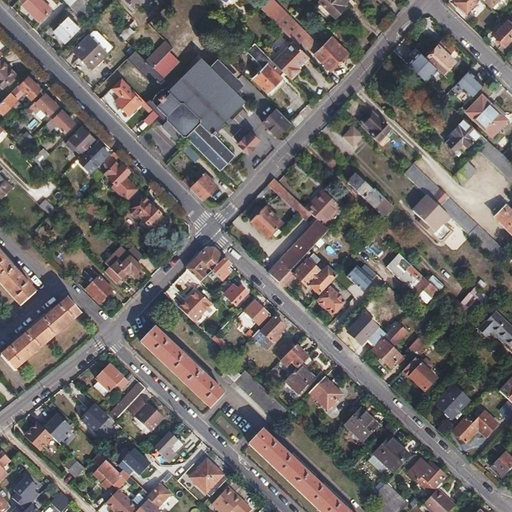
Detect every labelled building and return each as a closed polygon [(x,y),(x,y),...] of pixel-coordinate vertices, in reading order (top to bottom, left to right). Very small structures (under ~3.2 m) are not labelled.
[(26,0),(22,5),(38,21),(50,10),(41,1),(42,0),(26,0)] [(85,2),(82,0),(75,0),(70,6),(80,16),(85,10),(95,20),(98,16),(85,2)] [(123,0),(133,10),(141,0),(123,0)] [(150,0),(144,0),(136,12),(146,19),(157,5),(150,0)] [(272,0),(262,11),(292,41),(296,45),(306,34),(272,0)] [(341,5),(344,3),(346,0),(318,0),(314,5),(328,20),(332,16),(334,18),(344,8),(341,5)] [(454,0),(453,1),(466,13),(478,0),(454,0)] [(65,18),(53,31),(64,42),(77,29),(65,18)] [(507,19),(492,35),(504,46),(511,36),(511,20),(510,22),(507,19)] [(127,26),(118,35),(124,41),(132,32),(127,26)] [(92,32),(87,37),(105,54),(110,50),(110,46),(96,32),(92,32)] [(87,37),(73,51),(91,69),(105,54),(87,37)] [(331,38),(314,55),(329,70),(346,53),(331,38)] [(144,61),(151,68),(171,48),(164,40),(144,61)] [(292,41),(272,61),(280,69),(291,80),(301,71),(297,67),(308,57),(296,45),(292,41)] [(272,61),(253,42),(245,51),(261,67),(251,78),(267,94),(282,80),(276,74),(280,69),(272,61)] [(121,54),(126,59),(133,50),(129,45),(121,54)] [(426,58),(445,76),(450,71),(447,68),(454,61),(438,45),(426,58)] [(426,58),(415,48),(409,54),(413,58),(407,64),(425,81),(431,75),(439,83),(445,76),(426,58)] [(126,59),(125,59),(147,81),(148,81),(149,81),(151,79),(154,82),(156,80),(160,84),(163,81),(162,78),(177,62),(168,54),(153,70),(151,68),(144,61),(133,50),(126,59)] [(1,58),(0,59),(0,80),(5,86),(17,74),(16,73),(1,58)] [(147,105),(158,116),(164,122),(160,127),(165,132),(175,142),(180,136),(186,137),(219,171),(234,156),(216,139),(220,135),(217,132),(222,127),(219,125),(242,102),(233,92),(238,87),(232,82),(234,80),(221,67),(219,69),(214,64),(209,69),(200,60),(175,86),(170,82),(165,88),(161,90),(157,92),(155,94),(153,98),(152,102),(150,101),(147,105)] [(468,71),(453,87),(458,93),(462,89),(471,97),(483,85),(468,71)] [(20,85),(18,83),(10,91),(17,99),(25,90),(32,97),(41,87),(29,76),(20,85)] [(120,78),(110,88),(119,97),(114,102),(128,116),(140,103),(127,89),(129,87),(120,78)] [(10,91),(0,102),(0,108),(4,112),(17,99),(10,91)] [(36,101),(27,109),(30,113),(34,109),(36,111),(41,106),(49,113),(57,104),(46,93),(37,102),(36,101)] [(482,95),(466,112),(490,136),(506,119),(482,95)] [(53,117),(46,124),(51,129),(58,122),(58,123),(65,130),(74,121),(63,109),(54,119),(53,117)] [(290,122),(276,109),(262,123),(276,137),(290,122)] [(148,126),(157,115),(151,110),(142,121),(148,126)] [(371,112),(362,122),(372,132),(370,135),(378,143),(390,130),(371,112)] [(487,140),(464,118),(451,132),(453,135),(446,142),(459,154),(472,140),(480,147),(487,140)] [(372,132),(362,122),(359,125),(370,135),(372,132)] [(83,125),(66,141),(74,149),(78,145),(83,150),(95,138),(83,125)] [(352,126),(342,137),(353,147),(363,136),(352,126)] [(243,136),(236,144),(247,154),(254,147),(253,146),(258,141),(249,133),(245,137),(243,136)] [(480,147),(478,150),(498,169),(511,182),(511,163),(501,154),(487,140),(480,147)] [(99,142),(87,155),(97,165),(109,152),(99,142)] [(186,144),(180,149),(185,154),(191,149),(186,144)] [(44,148),(34,158),(39,163),(48,153),(44,148)] [(120,156),(115,151),(106,160),(111,165),(116,160),(120,156)] [(116,160),(111,165),(105,172),(116,183),(113,186),(127,199),(128,198),(132,203),(142,193),(142,192),(126,176),(130,171),(122,164),(121,165),(116,160)] [(467,161),(452,176),(462,185),(476,170),(467,161)] [(412,165),(404,174),(426,195),(448,216),(450,218),(465,232),(497,263),(506,253),(474,223),(442,193),(412,165)] [(95,167),(89,173),(94,179),(101,173),(95,167)] [(0,174),(0,198),(1,200),(13,188),(0,174)] [(393,207),(383,198),(382,199),(365,184),(354,174),(346,183),(383,218),(393,207)] [(204,175),(191,188),(202,200),(215,186),(204,175)] [(48,179),(39,187),(47,197),(56,188),(48,179)] [(273,179),(267,185),(304,220),(310,213),(305,209),(281,187),(273,179)] [(326,186),(322,191),(339,207),(344,202),(326,186)] [(305,209),(310,213),(317,220),(322,226),(339,209),(339,207),(322,191),(305,209)] [(142,193),(132,203),(127,207),(136,216),(139,213),(145,219),(142,222),(154,233),(155,234),(167,221),(161,214),(162,213),(154,205),(153,206),(149,203),(151,201),(142,193)] [(448,216),(426,195),(411,211),(419,219),(417,221),(438,241),(442,241),(451,231),(443,224),(450,218),(448,216)] [(46,200),(40,205),(51,215),(56,210),(46,200)] [(97,202),(87,211),(99,223),(105,217),(100,212),(104,209),(97,202)] [(511,212),(506,207),(495,219),(511,236),(511,212)] [(109,214),(104,209),(100,212),(105,217),(109,214)] [(252,222),(251,224),(267,239),(281,225),(264,209),(256,217),(254,217),(251,220),(252,222)] [(298,241),(278,262),(288,272),(308,250),(327,230),(322,226),(317,220),(298,241)] [(133,246),(128,251),(138,261),(143,256),(133,246)] [(107,271),(119,284),(132,271),(136,275),(143,267),(138,261),(128,251),(123,247),(107,263),(111,267),(107,271)] [(206,249),(187,268),(200,281),(207,274),(202,270),(206,266),(211,270),(224,257),(215,249),(206,249)] [(288,272),(278,282),(284,288),(290,281),(288,279),(292,276),(308,291),(310,289),(312,290),(312,292),(314,294),(316,295),(318,296),(337,276),(327,267),(321,273),(306,260),(312,254),(308,250),(288,272)] [(0,281),(4,286),(21,305),(36,292),(18,272),(0,251),(0,281)] [(410,264),(398,253),(386,267),(426,305),(439,292),(428,282),(422,276),(418,282),(405,270),(410,264)] [(232,265),(224,257),(211,270),(211,271),(222,281),(231,272),(228,269),(232,265)] [(278,262),(268,273),(278,282),(288,272),(278,262)] [(346,277),(364,292),(373,282),(370,279),(374,275),(363,265),(359,269),(356,266),(346,277)] [(433,277),(437,273),(431,267),(427,271),(433,277)] [(428,282),(439,292),(451,278),(441,269),(437,273),(433,277),(428,282)] [(100,276),(87,289),(92,294),(101,302),(114,289),(106,282),(100,276)] [(229,281),(220,290),(225,295),(228,293),(231,296),(229,298),(235,305),(247,292),(241,286),(238,289),(237,289),(229,281)] [(328,288),(316,302),(331,316),(343,302),(328,288)] [(459,303),(468,311),(482,296),(473,288),(459,303)] [(195,292),(180,307),(192,318),(207,303),(195,292)] [(68,296),(1,355),(14,370),(82,313),(68,296)] [(255,300),(245,311),(260,326),(270,316),(255,300)] [(508,324),(494,311),(479,328),(479,331),(482,335),(486,335),(490,331),(492,329),(496,333),(495,335),(502,343),(504,341),(510,347),(511,345),(511,331),(511,332),(506,326),(508,324)] [(276,317),(262,332),(275,344),(281,337),(279,335),(287,327),(276,317)] [(366,340),(374,347),(381,340),(385,335),(376,328),(372,332),(359,320),(347,333),(360,346),(366,340)] [(385,335),(381,340),(381,341),(372,351),(389,368),(394,363),(400,356),(400,355),(392,348),(407,332),(397,323),(385,335)] [(155,327),(141,341),(211,407),(224,393),(192,362),(155,327)] [(255,334),(253,336),(268,350),(275,344),(262,332),(259,329),(255,334)] [(443,339),(445,340),(451,333),(447,330),(441,337),(443,339)] [(443,339),(441,337),(437,333),(426,345),(433,350),(443,339)] [(407,348),(415,356),(425,346),(417,338),(407,348)] [(279,350),(286,356),(288,354),(297,345),(291,339),(279,350)] [(297,345),(288,354),(292,359),(291,360),(297,367),(301,364),(308,356),(297,345)] [(409,354),(400,355),(400,356),(394,363),(402,371),(413,358),(409,354)] [(402,371),(401,371),(423,391),(435,379),(413,358),(402,371)] [(126,381),(124,379),(108,364),(96,377),(97,379),(110,391),(115,386),(119,389),(126,381)] [(297,367),(285,380),(299,394),(314,377),(301,364),(297,367)] [(260,383),(245,370),(240,375),(232,368),(226,373),(241,387),(256,401),(276,421),(287,410),(271,394),(260,383)] [(272,371),(265,376),(271,383),(278,378),(272,371)] [(133,376),(130,372),(124,379),(126,381),(127,382),(133,376)] [(325,376),(310,392),(328,409),(343,393),(325,376)] [(511,377),(498,392),(511,404),(511,377)] [(110,391),(97,379),(93,384),(105,396),(110,391)] [(109,414),(115,420),(127,408),(139,396),(146,388),(140,382),(109,414)] [(452,387),(435,404),(451,419),(467,401),(452,387)] [(139,396),(127,408),(142,422),(139,424),(145,429),(147,427),(151,431),(163,418),(139,396)] [(94,405),(81,418),(94,431),(107,417),(94,405)] [(360,407),(344,425),(362,441),(378,424),(360,407)] [(511,407),(503,418),(508,423),(511,418),(511,407)] [(465,418),(452,432),(464,443),(477,430),(485,437),(496,425),(483,412),(471,425),(465,418)] [(49,425),(48,424),(43,429),(51,437),(58,443),(65,435),(63,434),(70,426),(57,414),(52,420),(53,421),(49,425)] [(43,429),(37,423),(31,429),(34,431),(28,437),(40,448),(51,437),(43,429)] [(262,429),(249,442),(272,464),(316,506),(322,511),(349,511),(335,499),(297,462),(262,429)] [(170,433),(156,448),(170,461),(176,455),(170,450),(173,447),(171,445),(177,439),(170,433)] [(394,474),(411,456),(391,437),(374,455),(394,474)] [(92,443),(77,458),(85,465),(100,450),(92,443)] [(134,450),(123,462),(140,477),(151,465),(134,450)] [(0,482),(8,474),(2,468),(10,461),(1,452),(0,452),(0,482)] [(511,461),(504,454),(491,468),(501,478),(511,466),(511,461)] [(120,477),(98,455),(91,462),(108,477),(101,484),(107,490),(114,484),(119,488),(127,479),(130,476),(125,471),(120,477)] [(68,472),(75,479),(85,468),(72,457),(64,466),(70,471),(68,472)] [(172,470),(169,473),(178,481),(194,464),(189,459),(176,473),(172,470)] [(210,496),(213,493),(226,479),(207,460),(191,477),(210,496)] [(422,460),(410,473),(429,491),(445,475),(433,464),(430,467),(422,460)] [(91,462),(85,468),(101,484),(108,477),(91,462)] [(13,498),(26,510),(31,504),(40,495),(34,490),(37,486),(26,476),(14,490),(17,493),(13,498)] [(386,483),(376,494),(384,501),(395,511),(398,511),(407,503),(386,483)] [(137,507),(132,511),(159,511),(155,508),(169,493),(159,484),(149,494),(137,507)] [(228,487),(212,504),(220,511),(229,511),(242,499),(228,487)] [(142,488),(130,500),(137,507),(149,494),(142,488)] [(114,494),(106,502),(116,511),(132,511),(137,507),(130,500),(118,489),(117,490),(114,494)] [(438,489),(423,504),(432,511),(450,511),(456,506),(438,489)] [(61,511),(72,501),(61,491),(50,502),(61,511)] [(0,511),(2,511),(9,507),(8,505),(7,505),(1,498),(0,496),(0,511)] [(395,511),(384,501),(374,511),(395,511)]
